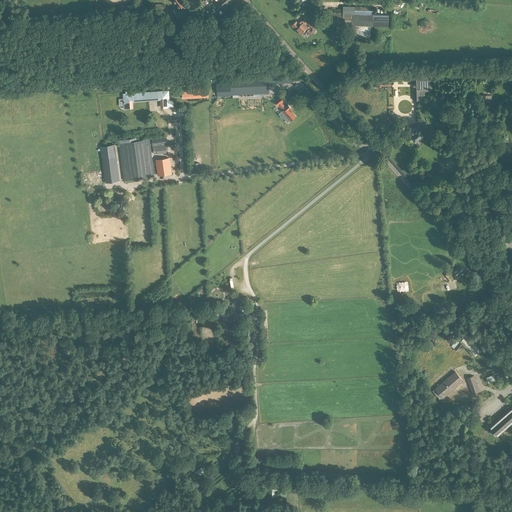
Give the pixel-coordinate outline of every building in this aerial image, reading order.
[(181,8),(183,10),(187,7),(182,0),(173,0),(172,1),(179,10),(181,8)] [(216,10),(219,13),(232,1),(231,0),(218,0),(214,4),(218,8),(216,10)] [(354,13),(353,13),(343,13),(343,9),(331,9),(331,17),(320,17),(320,22),(352,23),(351,34),(355,35),(356,26),(389,27),(389,14),(383,14),(383,12),(376,12),(376,14),(367,14),(367,7),(355,6),(354,13)] [(198,8),(187,10),(189,20),(200,19),(198,8)] [(307,24),(306,24),(309,21),(305,17),(297,25),(299,26),(298,27),(302,32),(303,31),(305,33),(306,32),(307,33),(308,33),(308,34),(309,34),(310,34),(311,34),(312,33),(313,33),(314,32),(314,31),(315,31),(315,30),(315,29),(315,28),(315,27),(315,26),(314,26),(314,25),(313,24),(312,24),(311,24),(311,23),(310,23),(309,23),(308,23),(308,24),(307,24)] [(272,81),(272,84),(293,83),(293,75),(217,79),(217,96),(269,94),(268,82),(272,81)] [(432,77),(413,78),(414,100),(420,100),(420,95),(425,95),(425,91),(432,91),(432,77)] [(195,89),(196,96),(199,96),(199,95),(204,95),(204,97),(208,96),(208,88),(195,89)] [(161,108),(173,107),(173,100),(170,100),(169,90),(133,92),(133,91),(128,92),(128,93),(123,93),(124,109),(133,108),(133,102),(161,100),(161,108)] [(283,109),(286,107),(282,102),(285,100),(282,96),(275,102),(278,105),(283,109)] [(286,107),(283,109),(281,111),(284,114),(285,114),(291,121),(296,116),(290,109),(291,109),(288,105),(286,107)] [(411,137),(412,138),(412,139),(414,141),(415,141),(415,142),(416,141),(418,143),(420,141),(419,139),(423,135),(420,132),(421,131),(420,130),(421,129),(417,124),(409,131),(412,134),(412,133),(414,135),(411,137)] [(225,152),(226,162),(263,158),(262,150),(251,151),(250,141),(274,139),(272,126),(234,131),(220,133),(220,137),(214,137),(214,145),(245,142),(246,150),(225,152)] [(124,180),(155,177),(150,139),(136,141),(135,138),(119,140),(124,180)] [(167,138),(152,140),(154,153),(157,153),(157,154),(167,153),(167,150),(168,150),(167,138)] [(105,183),(120,181),(115,144),(100,146),(105,183)] [(266,157),(275,157),(275,149),(272,149),(272,144),(267,144),(268,150),(265,150),(266,157)] [(172,174),(170,157),(155,159),(158,176),(172,174)] [(453,270),(450,272),(451,274),(455,278),(458,275),(459,276),(462,274),(461,273),(463,271),(461,269),(461,268),(460,267),(459,266),(454,271),(453,270)] [(255,313),(255,305),(254,303),(248,303),(247,297),(237,297),(237,298),(235,298),(234,303),(237,303),(238,313),(255,313)] [(460,342),(474,358),(482,352),(471,340),(467,343),(463,339),(460,342)] [(451,346),(457,351),(462,345),(456,340),(451,346)] [(435,388),(443,398),(464,381),(455,371),(435,388)] [(467,378),(472,394),(480,392),(474,376),(467,378)] [(226,393),(196,397),(197,404),(227,401),(226,393)] [(511,406),(489,427),(497,435),(511,421),(511,406)]
